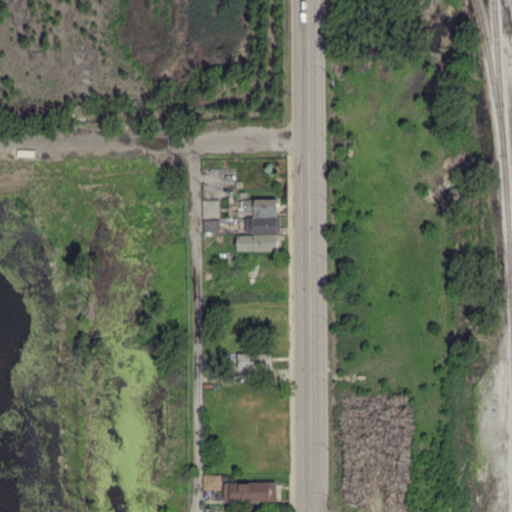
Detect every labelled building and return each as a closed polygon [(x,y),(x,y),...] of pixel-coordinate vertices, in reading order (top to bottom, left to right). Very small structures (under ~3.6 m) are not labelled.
[(204,219),(203,201),(219,201),(219,219),(204,219)] [(278,216),(257,216),(257,212),(246,212),(246,201),(257,201),(278,201),(278,216)] [(247,234),(247,219),(279,217),(279,233),(247,234)] [(205,232),(205,221),(219,220),(220,231),(205,232)] [(255,252),(255,251),(239,252),(238,236),(255,236),(255,235),(278,234),(278,252),(255,252)] [(205,490),(205,475),(229,475),(229,481),(221,481),(221,490),(205,490)] [(226,502),(226,483),(278,482),(279,502),(226,502)]
